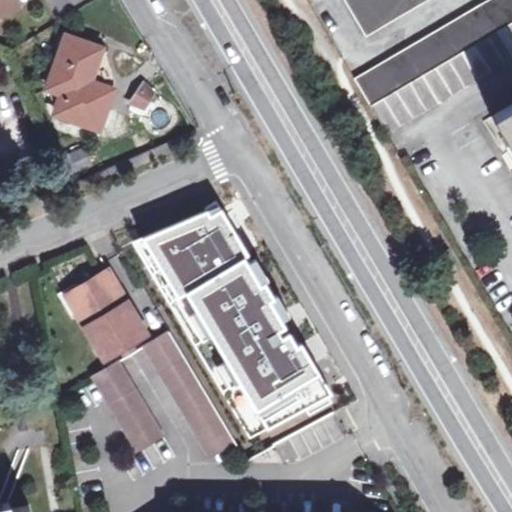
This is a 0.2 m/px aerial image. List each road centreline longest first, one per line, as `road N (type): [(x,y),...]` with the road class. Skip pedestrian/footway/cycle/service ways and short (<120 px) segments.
road 1 (secondary): [(199,0),(504,511)]
road 2 (secondary): [(511,471),(236,0)]
road 3 (unclassified): [(237,149),(449,511)]
road 4 (unclassified): [(0,251),(237,149)]
road 5 (unclassified): [(135,0),(164,45),(181,56),(237,149)]
